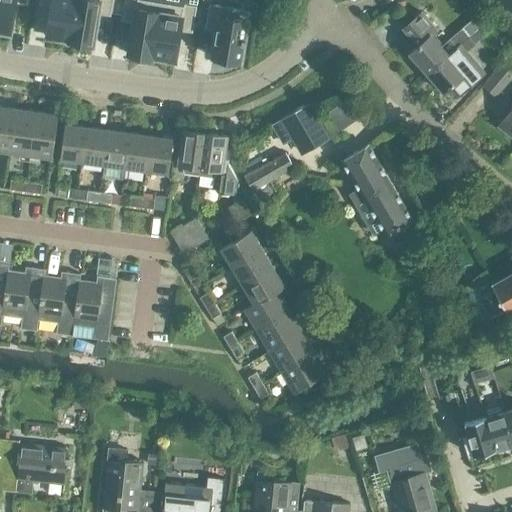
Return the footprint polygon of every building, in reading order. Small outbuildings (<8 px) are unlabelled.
[(0,0),(0,30),(10,33),(16,0),(18,0),(28,2),(28,0),(0,0)] [(40,0),(40,1),(52,3),(47,36),(69,40),(75,0),(40,0)] [(75,0),(69,40),(69,41),(93,45),(99,11),(111,13),(113,0),(75,0)] [(124,0),(122,18),(134,20),(128,54),(153,58),(153,57),(162,2),(148,0),(124,0)] [(162,2),(153,57),(176,60),(181,27),(193,29),(197,6),(185,4),(184,6),(162,2)] [(237,61),(246,11),(205,4),(201,28),(212,30),(208,55),(237,61)] [(409,52),(427,72),(468,35),(462,29),(442,47),(431,35),(438,30),(422,12),(403,28),(417,44),(409,52)] [(475,43),(468,35),(427,72),(444,92),(449,88),(458,98),(486,73),(467,50),(475,43)] [(496,96),(511,75),(501,67),(485,87),(496,96)] [(0,105),(0,150),(9,151),(15,108),(0,105)] [(329,142),(309,106),(271,128),(285,153),(300,144),(306,155),(329,142)] [(37,111),(15,108),(9,151),(31,154),(37,111)] [(511,108),(500,124),(511,134),(511,108)] [(59,114),(37,111),(31,154),(52,157),(59,114)] [(88,127),(65,124),(61,159),(84,162),(88,127)] [(88,127),(84,162),(105,165),(110,130),(88,127)] [(200,175),(205,132),(184,129),(179,164),(181,164),(184,173),(200,175)] [(110,130),(105,165),(129,168),(134,133),(110,130)] [(227,135),(205,132),(200,175),(215,177),(220,170),(222,170),(219,192),(235,194),(237,179),(229,162),(230,151),(225,150),(227,135)] [(134,133),(129,168),(149,171),(154,136),(134,133)] [(154,136),(149,171),(169,173),(173,138),(154,136)] [(358,186),(348,192),(354,201),(364,196),(386,232),(413,218),(369,144),(342,159),(358,186)] [(294,167),(285,153),(245,176),(253,190),(294,167)] [(19,181),(11,180),(10,189),(18,190),(19,181)] [(27,182),(19,181),(18,190),(26,191),(27,182)] [(35,183),(27,182),(26,191),(33,192),(35,183)] [(42,184),(35,183),(33,192),(41,193),(42,184)] [(69,187),(57,186),(55,195),(68,197),(69,187)] [(100,192),(88,190),(87,200),(99,201),(100,192)] [(112,193),(100,192),(99,201),(111,203),(112,193)] [(143,198),(131,196),(130,205),(142,207),(143,198)] [(155,199),(143,198),(142,207),(154,209),(155,199)] [(203,228),(197,217),(188,222),(195,232),(203,228)] [(209,238),(203,228),(195,233),(201,243),(209,238)] [(221,247),(232,266),(262,248),(251,229),(221,247)] [(232,266),(243,284),(273,266),(262,248),(232,266)] [(0,324),(2,325),(3,315),(2,314),(8,271),(9,271),(10,264),(0,262),(0,324)] [(190,280),(199,275),(192,265),(184,269),(190,280)] [(243,284),(254,303),(278,290),(279,290),(285,286),(273,266),(243,284)] [(37,330),(39,319),(38,319),(43,275),(45,276),(46,269),(31,267),(30,274),(9,271),(8,271),(2,314),(22,317),(21,328),(37,330)] [(510,313),(511,312),(511,270),(491,282),(492,283),(489,288),(489,291),(480,295),(491,315),(500,311),(506,313),(510,313)] [(57,333),(73,335),(74,324),(73,324),(79,280),(80,281),(81,273),(67,271),(66,279),(45,276),(43,275),(38,319),(39,319),(58,322),(57,333)] [(73,335),(108,340),(117,278),(103,276),(102,283),(80,281),(79,280),(73,324),(74,324),(73,335)] [(244,309),(256,329),(290,309),(278,290),(254,303),(244,309)] [(207,307),(215,302),(208,292),(200,297),(207,307)] [(213,318),(221,313),(215,302),(207,307),(213,318)] [(269,349),(302,330),(290,309),(256,329),(269,349)] [(282,371),(315,351),(302,330),(269,349),(282,371)] [(230,346),(238,342),(232,331),(224,336),(230,346)] [(230,346),(236,357),(244,352),(238,342),(230,346)] [(294,392),(328,373),(315,351),(282,371),(294,392)] [(255,387),(263,383),(256,372),(248,377),(255,387)] [(261,398),(269,393),(263,383),(255,387),(261,398)] [(0,467),(5,469),(8,439),(0,438),(0,394),(0,392),(0,467)] [(511,429),(506,410),(503,401),(482,408),(485,417),(495,450),(511,444),(511,429)] [(465,405),(454,409),(456,417),(468,413),(465,405)] [(495,450),(485,417),(465,423),(475,456),(495,450)] [(347,433),(331,438),(335,452),(351,448),(347,433)] [(364,434),(353,437),(356,449),(367,446),(364,434)] [(20,441),(8,439),(5,469),(18,470),(16,491),(31,493),(33,481),(65,485),(67,466),(65,466),(67,448),(20,443),(20,441)] [(150,511),(153,491),(140,490),(143,463),(126,461),(128,449),(109,447),(103,509),(121,511),(121,508),(137,510),(136,511),(150,511)] [(393,450),(375,455),(380,472),(387,469),(399,511),(437,511),(426,471),(431,470),(427,456),(397,465),(393,450)] [(164,492),(153,491),(150,511),(220,511),(223,479),(207,478),(206,488),(165,483),(164,492)] [(273,483),(255,481),(252,511),(300,511),(302,501),(304,483),(273,480),(273,483)] [(302,501),(300,511),(348,511),(349,503),(331,501),(330,504),(302,501)]
